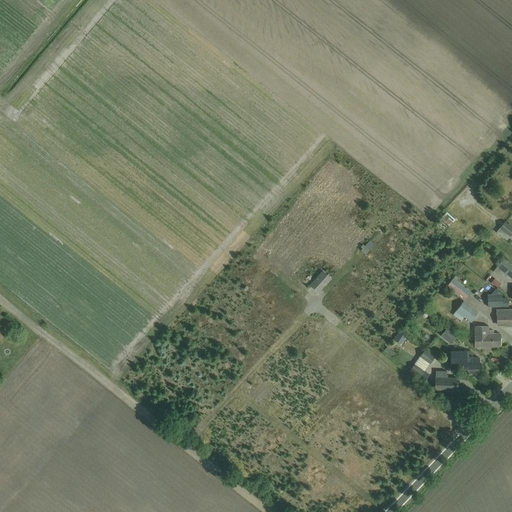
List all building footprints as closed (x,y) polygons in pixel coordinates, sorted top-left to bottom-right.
[(440,218),(450,226),(456,220),(447,211),(440,218)] [(511,227),(505,222),(500,228),(496,232),(506,240),(510,236),(511,237),(511,227)] [(497,266),(511,277),(511,264),(503,257),(497,266)] [(322,270),(310,285),(319,293),(331,278),(322,270)] [(447,285),(466,299),(471,292),(453,278),(447,285)] [(495,278),(490,283),(498,289),(502,284),(495,278)] [(502,299),(502,295),(488,295),(488,307),(508,307),(508,299),(502,299)] [(462,301),(455,311),(471,322),(478,312),(462,301)] [(511,309),(497,310),(497,323),(511,322),(511,309)] [(488,325),(474,326),(475,346),(500,346),(500,333),(493,333),(493,330),(488,330),(488,325)] [(458,335),(449,328),(441,337),(450,344),(458,335)] [(434,356),(425,349),(420,356),(430,363),(434,356)] [(478,370),(478,368),(479,368),(479,357),(469,358),(469,350),(450,351),(451,365),(458,365),(458,369),(468,369),(468,370),(469,373),(477,372),(478,370)] [(420,376),(424,370),(414,363),(411,369),(420,376)] [(436,370),(436,371),(435,390),(457,390),(458,378),(446,378),(447,371),(436,370)]
